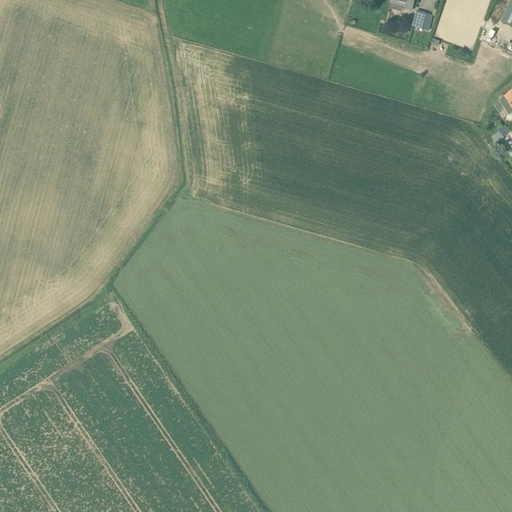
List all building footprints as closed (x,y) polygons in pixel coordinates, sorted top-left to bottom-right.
[(391,0),(391,2),(404,6),(403,8),(411,10),(414,0),(391,0)] [(511,0),(510,0),(500,22),(511,27),(511,0)] [(412,27),(422,29),(429,31),(431,23),(424,21),(426,13),(416,11),(412,27)] [(491,40),(511,50),(511,39),(496,31),(491,40)] [(510,115),(511,113),(511,91),(505,97),(506,99),(501,103),(510,115)] [(495,136),(499,142),(511,158),(511,131),(509,133),(505,127),(495,136)]
